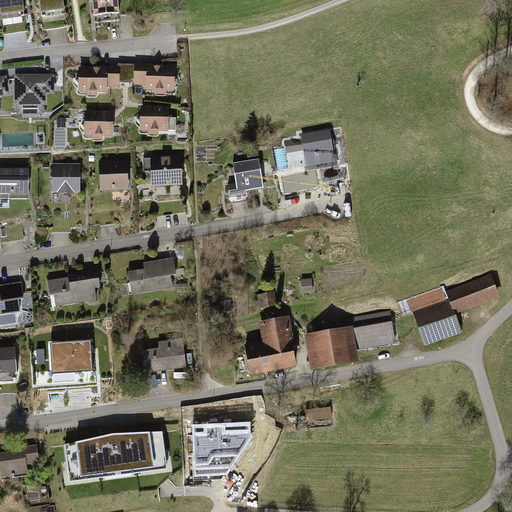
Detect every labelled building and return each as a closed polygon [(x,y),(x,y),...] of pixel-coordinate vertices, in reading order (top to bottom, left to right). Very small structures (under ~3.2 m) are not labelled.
[(28,0),(4,0),(8,18),(31,13),(28,0)] [(69,0),(45,0),(48,16),(71,12),(69,0)] [(123,0),(98,0),(101,19),(126,15),(123,0)] [(140,87),(140,65),(124,66),(124,87),(140,87)] [(161,65),(140,65),(140,87),(153,86),(153,93),(163,93),(163,98),(186,97),(185,67),(161,68),(161,65)] [(122,66),(85,67),(86,94),(93,94),(93,98),(105,98),(105,95),(114,95),(113,89),(123,89),(122,66)] [(60,75),(21,76),(23,118),(51,117),(50,108),(53,108),(53,96),(61,95),(60,75)] [(13,77),(0,79),(0,99),(16,97),(13,77)] [(177,107),(148,108),(148,132),(156,132),(156,137),(168,137),(168,133),(178,133),(177,107)] [(120,113),(91,114),(92,137),(99,137),(99,142),(111,142),(111,138),(121,138),(120,113)] [(341,162),(335,131),(305,136),(306,140),(290,143),(292,153),(310,150),(313,167),(341,162)] [(189,159),(156,159),(157,188),(189,187),(189,159)] [(134,161),(104,163),(105,192),(135,190),(134,161)] [(270,189),(265,161),(240,165),(243,183),(233,185),(234,195),(270,189)] [(87,165),(56,166),(57,194),(88,193),(87,165)] [(35,171),(2,171),(2,196),(35,196),(35,171)] [(149,269),(133,272),(138,298),(180,290),(177,278),(183,277),(179,258),(148,264),(149,269)] [(75,279),(53,283),(59,311),(104,302),(102,291),(109,289),(105,269),(75,275),(75,279)] [(454,303),(417,316),(428,348),(465,335),(458,316),(503,300),(495,276),(450,292),(454,303)] [(0,316),(31,311),(26,283),(0,287),(0,316)] [(278,294),(261,296),(263,311),(280,308),(278,294)] [(347,331),(309,337),(314,368),(363,360),(361,350),(398,344),(392,312),(345,320),(347,331)] [(268,346),(252,349),(257,376),(304,366),(294,318),(264,324),(268,346)] [(161,349),(147,352),(151,375),(193,368),(187,336),(160,341),(161,349)] [(92,340),(51,343),(53,375),(94,372),(92,340)] [(0,375),(15,374),(13,349),(0,350),(0,375)] [(334,407),(309,411),(310,424),(336,420),(334,407)] [(249,425),(195,427),(197,467),(231,466),(249,438),(249,425)] [(168,472),(163,433),(114,435),(66,447),(69,485),(168,472)] [(41,446),(0,453),(0,457),(4,480),(34,474),(32,467),(45,465),(41,446)] [(30,504),(51,501),(48,485),(28,488),(30,504)]
